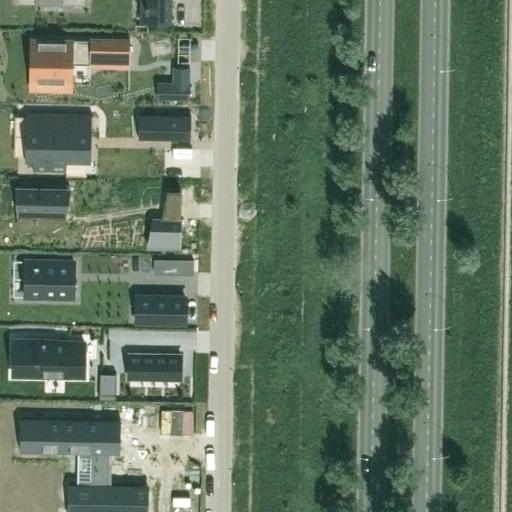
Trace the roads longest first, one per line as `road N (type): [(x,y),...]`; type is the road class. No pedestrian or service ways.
road 1 (unclassified): [(217,511),(228,0)]
road 2 (primary): [(378,0),(369,511)]
road 3 (primary): [(425,511),(434,0)]
